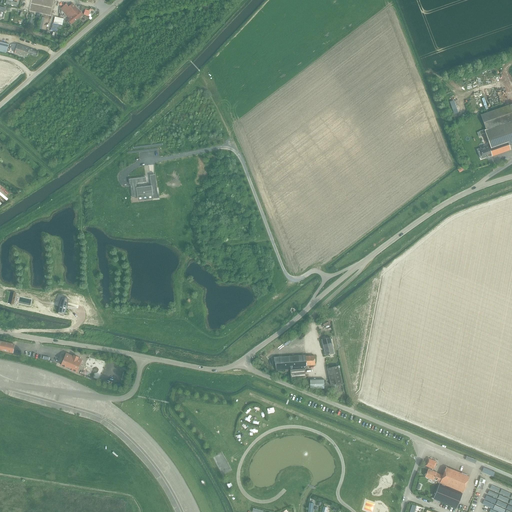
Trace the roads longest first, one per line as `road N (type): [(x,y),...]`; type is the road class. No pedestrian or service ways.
road 1 (unclassified): [(238,363),(433,211),(511,176)]
road 2 (track): [(243,0),(134,109),(57,170),(0,121)]
road 3 (unclassified): [(511,477),(238,363)]
road 4 (unclassified): [(0,383),(120,399),(135,386),(142,356)]
road 5 (unclassified): [(0,105),(120,0)]
road 6 (unclassified): [(142,356),(0,333)]
